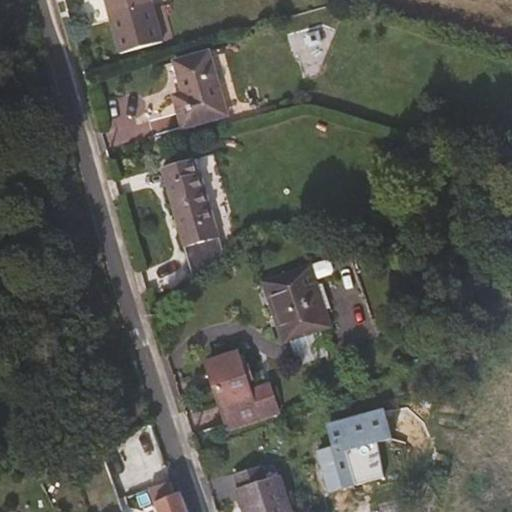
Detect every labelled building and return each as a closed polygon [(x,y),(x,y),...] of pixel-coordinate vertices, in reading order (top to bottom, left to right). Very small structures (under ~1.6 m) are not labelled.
[(151,8),(148,0),(103,0),(119,54),(161,42),(172,38),(162,4),(151,8)] [(225,116),(208,55),(174,64),(182,94),(172,97),(182,130),(225,116)] [(223,254),(196,160),(162,169),(192,277),(223,254)] [(329,329),(308,268),(260,285),(281,345),(329,329)] [(272,409),(264,386),(248,392),(238,363),(231,365),(229,360),(206,367),(225,425),(272,409)] [(112,484),(158,455),(149,424),(100,454),(112,484)] [(353,486),(341,447),(316,455),(328,494),(353,486)] [(286,511),(276,478),(264,481),(260,466),(231,475),(242,511),(286,511)] [(184,511),(177,492),(172,494),(167,482),(146,492),(154,511),(184,511)] [(50,511),(44,497),(37,500),(32,489),(14,499),(9,511),(50,511)]
